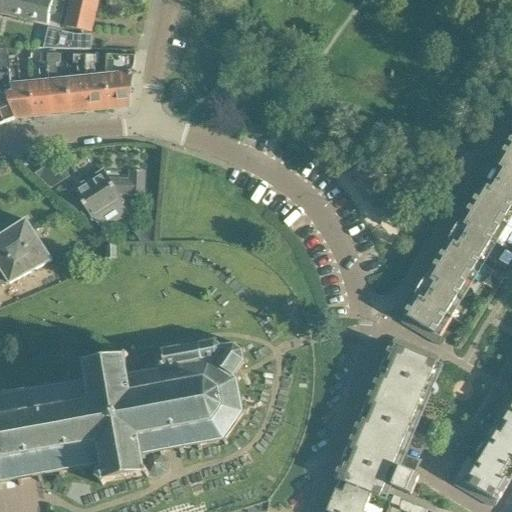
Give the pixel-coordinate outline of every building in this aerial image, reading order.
[(0,0),(0,12),(48,24),(53,0),(58,0),(64,2),(63,0),(0,0)] [(91,33),(98,0),(71,0),(65,27),(91,33)] [(90,37),(70,36),(52,35),(52,49),(90,50),(90,37)] [(0,49),(0,60),(9,60),(8,48),(0,49)] [(51,58),(51,54),(30,54),(30,63),(39,63),(41,83),(31,84),(35,117),(53,116),(47,57),(51,58)] [(58,81),(57,64),(59,63),(59,54),(51,54),(51,58),(47,57),(53,116),(71,114),(68,80),(58,81)] [(93,59),(93,56),(71,55),(72,64),(78,64),(79,79),(68,80),(71,114),(90,112),(85,59),(93,59)] [(96,78),(95,65),(98,65),(98,56),(93,56),(93,59),(85,59),(90,112),(109,110),(104,77),(96,78)] [(129,108),(136,56),(118,56),(108,56),(107,76),(104,77),(109,110),(129,108)] [(6,96),(12,93),(10,72),(10,69),(0,69),(0,125),(15,119),(6,96)] [(35,117),(31,84),(20,85),(19,71),(10,72),(12,93),(6,96),(15,119),(35,117)] [(511,138),(495,166),(499,168),(488,187),(484,185),(457,228),(456,227),(451,236),(452,236),(424,283),(423,283),(418,291),(419,292),(402,320),(403,324),(439,346),(443,345),(446,341),(435,334),(511,208),(511,138)] [(123,201),(118,193),(129,194),(129,197),(144,197),(145,171),(130,171),(130,181),(110,180),(104,171),(73,190),(93,221),(96,219),(103,230),(127,214),(120,203),(123,201)] [(0,286),(8,282),(10,284),(53,261),(26,220),(0,237),(0,286)] [(106,246),(106,259),(116,259),(116,246),(106,246)] [(364,511),(372,495),(380,499),(387,483),(392,486),(392,488),(411,496),(419,476),(410,472),(415,460),(399,454),(438,360),(437,356),(397,339),(393,341),(335,479),(340,482),(327,511),(364,511)] [(247,411),(244,411),(238,382),(242,379),(241,377),(237,379),(236,378),(243,362),(247,363),(247,360),(244,360),(243,354),(246,352),(244,349),(241,351),(233,349),(235,345),(231,344),(233,346),(226,347),(225,344),(222,345),(223,347),(221,347),(219,344),(215,342),(212,341),(214,343),(203,345),(200,342),(198,346),(184,349),(183,344),(180,345),(180,349),(164,352),(161,349),(160,352),(154,353),(158,370),(150,372),(148,368),(145,369),(146,372),(131,375),(130,371),(128,371),(125,360),(130,356),(127,353),(124,356),(86,363),(82,360),(79,363),(83,366),(86,381),(69,384),(68,379),(65,379),(66,385),(49,388),(48,382),(44,383),(45,388),(28,392),(27,386),(23,387),(24,392),(7,396),(6,390),(2,391),(3,396),(0,396),(0,490),(3,490),(2,484),(19,481),(20,486),(24,486),(23,480),(39,477),(40,482),(41,482),(43,482),(43,477),(60,473),(61,478),(64,478),(63,473),(81,470),(82,474),(85,474),(84,469),(102,466),(102,471),(100,471),(97,474),(98,479),(103,481),(101,485),(104,487),(106,482),(144,475),(149,478),(149,477),(161,479),(169,473),(169,463),(166,457),(164,452),(181,449),(182,454),(185,453),(183,449),(199,446),(200,451),(202,450),(202,446),(224,442),(227,445),(230,443),(227,440),(243,414),(247,415),(247,411)] [(511,398),(509,397),(505,398),(502,402),(511,407),(511,408),(467,483),(456,477),(454,481),(455,485),(491,507),(495,506),(511,478),(511,398)] [(403,511),(411,511),(415,505),(402,500),(399,507),(401,511),(403,511)]
